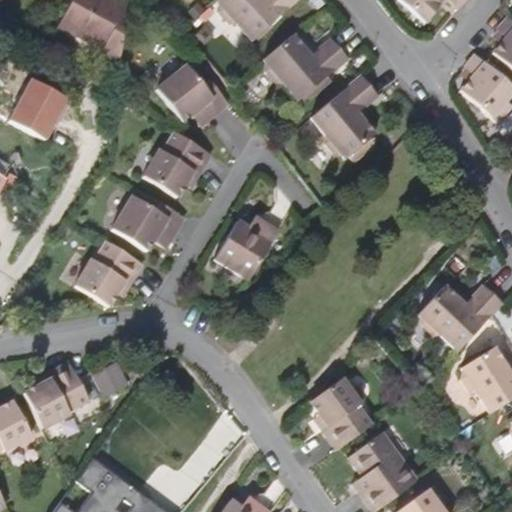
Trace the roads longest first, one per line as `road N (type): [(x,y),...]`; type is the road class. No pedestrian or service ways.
road 1 (residential): [(144,322),(204,346),(323,511)]
road 2 (residential): [(144,322),(243,165),(265,158),(293,190)]
road 3 (residential): [(418,80),(511,233)]
road 4 (residential): [(0,346),(144,322)]
